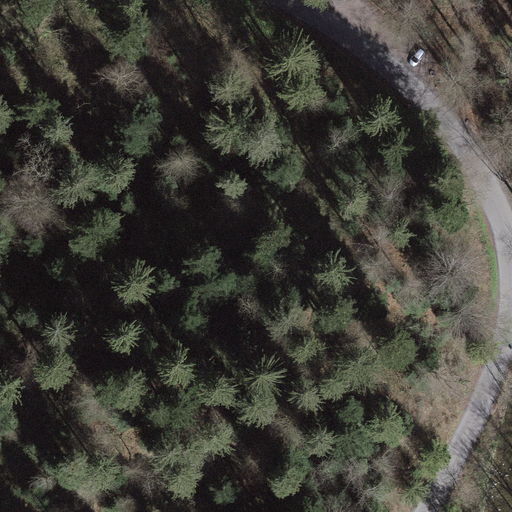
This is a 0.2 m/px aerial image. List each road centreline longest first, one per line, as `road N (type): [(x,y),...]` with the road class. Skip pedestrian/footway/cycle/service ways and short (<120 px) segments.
road 1 (residential): [(511,301),(507,223),(459,134),(375,58),(280,0)]
road 2 (residential): [(437,511),(511,335)]
